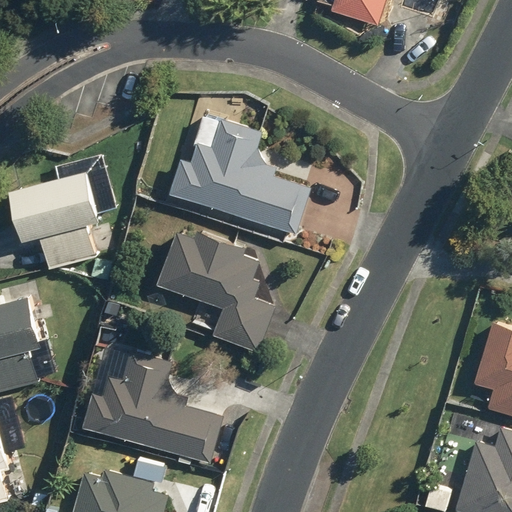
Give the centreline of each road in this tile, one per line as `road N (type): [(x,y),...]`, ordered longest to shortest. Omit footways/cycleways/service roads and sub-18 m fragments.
road 1 (residential): [(445,140),(308,404),(278,511)]
road 2 (residential): [(132,43),(205,41),(292,58),(445,140)]
road 3 (residential): [(132,43),(46,90),(0,128)]
road 4 (residential): [(0,87),(75,40),(114,34),(132,43)]
road 5 (residential): [(511,21),(445,140)]
